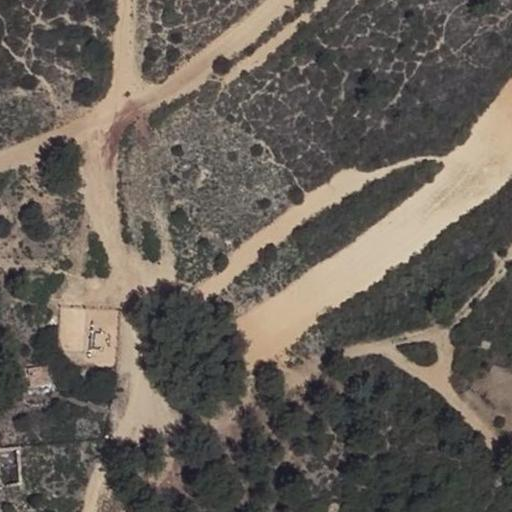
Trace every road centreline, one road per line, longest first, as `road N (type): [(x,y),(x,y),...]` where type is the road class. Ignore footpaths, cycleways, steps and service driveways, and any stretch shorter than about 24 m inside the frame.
road 1 (track): [(116,0),(98,128),(107,216),(130,310),(127,393),(99,511)]
road 2 (track): [(0,157),(98,128),(224,52),(276,0)]
